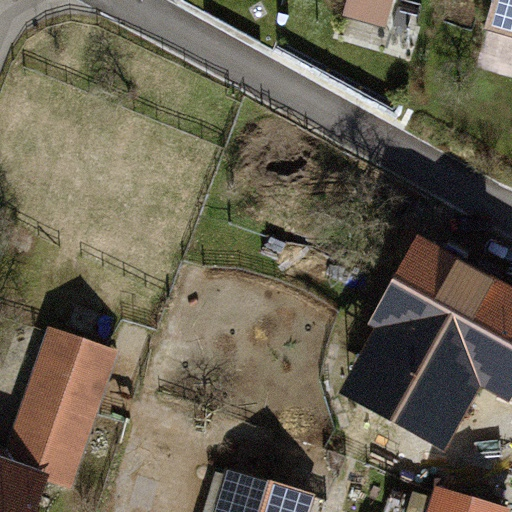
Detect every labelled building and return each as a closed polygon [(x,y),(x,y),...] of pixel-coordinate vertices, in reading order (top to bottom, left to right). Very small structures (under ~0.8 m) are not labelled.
[(352,0),(351,13),(386,22),(391,0),(352,0)] [(511,0),(495,0),(486,36),(511,42),(511,0)] [(8,456),(0,453),(0,511),(40,511),(51,482),(76,491),(123,354),(51,329),(8,456)] [(311,511),(317,495),(233,472),(221,511),(311,511)] [(508,511),(436,491),(430,511),(508,511)]
